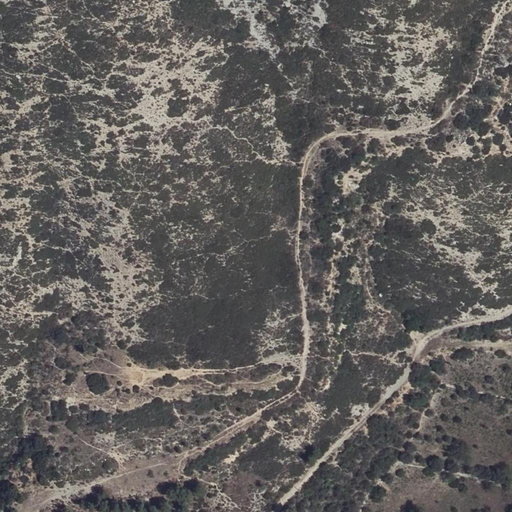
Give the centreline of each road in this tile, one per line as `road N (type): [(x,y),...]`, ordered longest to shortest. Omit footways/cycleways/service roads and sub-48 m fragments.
road 1 (track): [(40,511),(64,490),(183,455),(289,395),(306,356),(297,251),(309,149),(330,132),(413,130),(438,119),(477,67),(504,0)]
road 2 (track): [(273,511),(403,378),(432,333),(511,311)]
